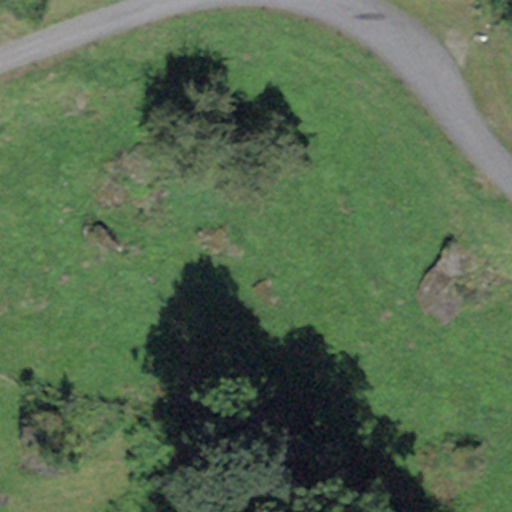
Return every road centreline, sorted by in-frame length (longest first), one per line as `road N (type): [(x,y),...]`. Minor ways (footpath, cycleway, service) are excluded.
road 1 (unclassified): [(511,183),(387,30),(321,0)]
road 2 (unclassified): [(176,0),(0,60)]
